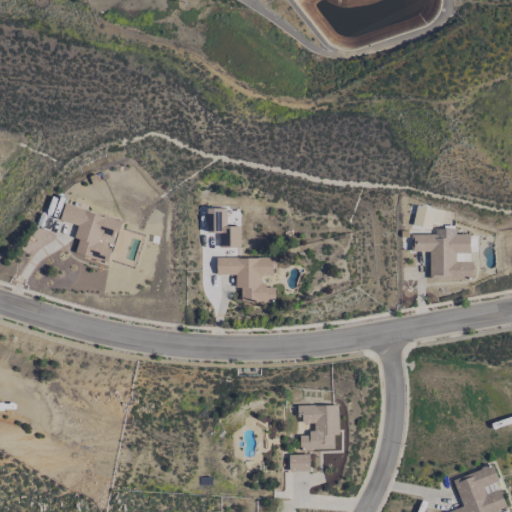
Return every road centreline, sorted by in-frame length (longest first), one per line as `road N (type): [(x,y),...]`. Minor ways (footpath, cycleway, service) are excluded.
road 1 (residential): [(0,304),(99,334),(253,350),(387,336),(511,310)]
road 2 (residential): [(387,336),(392,445),(365,511)]
